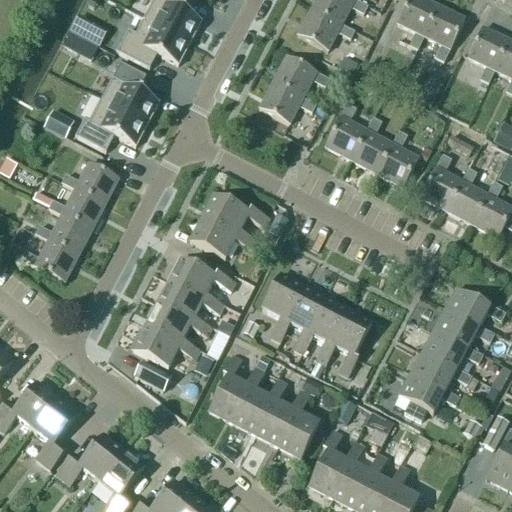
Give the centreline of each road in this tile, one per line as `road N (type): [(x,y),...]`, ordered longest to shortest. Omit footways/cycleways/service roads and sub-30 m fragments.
road 1 (unclassified): [(420,266),(186,142)]
road 2 (residential): [(267,511),(73,358)]
road 3 (unclassified): [(73,358),(186,142)]
road 4 (unclassified): [(186,142),(259,0)]
